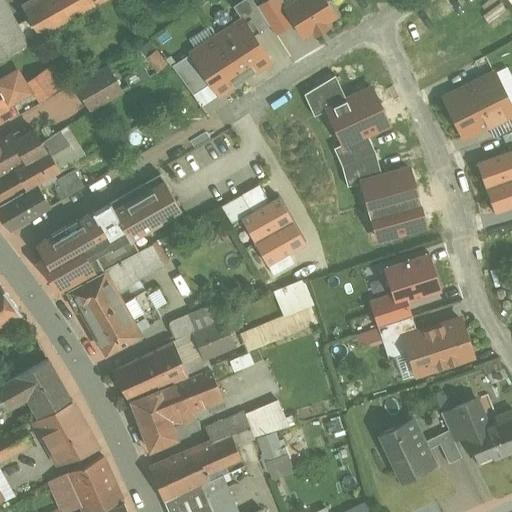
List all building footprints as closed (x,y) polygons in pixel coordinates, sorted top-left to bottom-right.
[(3,0),(0,0),(0,61),(41,38),(31,19),(18,26),(3,0)] [(35,0),(23,7),(31,19),(41,38),(97,7),(93,0),(35,0)] [(287,21),(273,0),(266,0),(258,6),(273,30),(287,21)] [(337,17),(326,0),(292,0),(283,6),(303,38),(313,32),(315,36),(329,27),(326,23),(337,17)] [(485,14),(494,28),(511,16),(503,2),(485,14)] [(269,62),(242,20),(217,36),(244,78),(269,62)] [(244,78),(217,36),(192,53),(219,95),(244,78)] [(108,66),(77,84),(92,111),(124,93),(108,66)] [(0,113),(10,108),(9,106),(31,93),(19,71),(0,81),(0,113)] [(511,112),(511,108),(494,73),(444,98),(464,137),(511,112)] [(329,117),(354,103),(340,79),(308,96),(322,121),(329,117)] [(354,103),(329,117),(347,149),(370,139),(394,123),(375,90),(354,103)] [(498,136),(511,129),(511,119),(494,129),(498,136)] [(18,132),(0,141),(0,177),(47,151),(43,144),(35,130),(21,138),(18,132)] [(347,149),(341,152),(348,165),(376,152),(370,139),(347,149)] [(47,151),(0,177),(0,205),(38,184),(61,170),(49,149),(47,151)] [(376,152),(348,165),(352,183),(363,183),(388,176),(376,152)] [(511,152),(477,165),(486,189),(511,178),(511,152)] [(363,183),(372,216),(429,201),(419,167),(388,176),(363,183)] [(75,171),(58,180),(68,197),(85,187),(75,171)] [(511,178),(486,189),(497,217),(511,209),(511,178)] [(93,213),(37,245),(45,258),(37,263),(61,293),(68,289),(105,270),(140,251),(133,240),(142,235),(141,233),(170,216),(171,218),(183,211),(165,180),(115,209),(111,202),(109,203),(110,204),(95,212),(95,211),(93,212),(93,213)] [(38,184),(0,205),(0,216),(11,230),(12,230),(52,207),(38,184)] [(273,202),(263,185),(221,207),(231,225),(241,219),(273,202)] [(241,219),(256,246),(299,223),(284,195),(273,202),(241,219)] [(429,201),(372,216),(383,248),(437,232),(429,201)] [(299,223),(256,246),(269,270),(311,246),(299,223)] [(140,251),(105,270),(117,290),(139,278),(165,264),(154,244),(140,251)] [(393,301),(410,297),(445,289),(435,249),(383,263),(393,301)] [(105,270),(68,289),(69,291),(76,287),(84,302),(83,307),(81,308),(82,310),(81,310),(106,354),(142,334),(139,330),(117,290),(105,270)] [(162,317),(139,278),(117,290),(139,330),(162,317)] [(0,282),(0,331),(25,318),(0,282)] [(239,287),(231,291),(230,300),(239,305),(247,301),(247,291),(239,287)] [(379,325),(415,317),(410,297),(393,301),(375,305),(379,325)] [(314,304),(240,334),(248,352),(320,322),(314,304)] [(208,309),(169,325),(174,337),(175,337),(180,338),(193,333),(214,323),(208,309)] [(415,317),(379,325),(389,359),(409,352),(404,337),(418,332),(415,317)] [(418,332),(404,337),(409,352),(417,374),(472,356),(460,318),(418,332)] [(214,323),(193,333),(204,360),(237,346),(226,319),(214,323)] [(175,342),(118,370),(117,369),(115,371),(131,401),(132,400),(189,375),(175,342)] [(49,360),(18,376),(29,396),(29,397),(40,416),(71,399),(49,360)] [(212,370),(132,402),(151,450),(188,434),(183,422),(195,416),(192,409),(223,397),(212,370)] [(18,376),(0,386),(0,412),(5,409),(5,410),(29,397),(29,396),(18,376)] [(511,410),(496,417),(498,422),(489,426),(477,399),(460,406),(472,433),(468,435),(478,460),(493,454),(495,458),(511,451),(511,410)] [(72,401),(34,422),(59,466),(99,447),(72,401)] [(280,401),(247,415),(255,437),(290,427),(280,401)] [(460,406),(442,413),(450,430),(455,441),(457,440),(468,435),(472,433),(460,406)] [(245,411),(206,428),(212,442),(232,433),(237,447),(255,439),(255,437),(247,415),(245,411)] [(413,418),(381,434),(403,481),(436,465),(413,418)] [(25,425),(0,439),(0,464),(23,452),(21,449),(34,442),(25,425)] [(450,430),(437,436),(450,463),(462,457),(450,430)] [(212,442),(208,443),(150,467),(165,501),(210,480),(207,473),(209,472),(208,471),(226,463),(241,456),(237,447),(232,433),(212,442)] [(104,457),(68,473),(85,511),(93,511),(123,499),(104,457)] [(226,463),(208,471),(209,472),(207,473),(210,480),(211,481),(230,473),(226,463)] [(215,511),(209,497),(229,487),(224,476),(230,473),(211,481),(166,503),(170,511),(263,511),(263,509),(256,511),(215,511)] [(239,511),(229,487),(209,497),(215,511),(239,511)] [(375,511),(372,500),(347,511),(375,511)] [(128,511),(125,502),(102,511),(128,511)]
